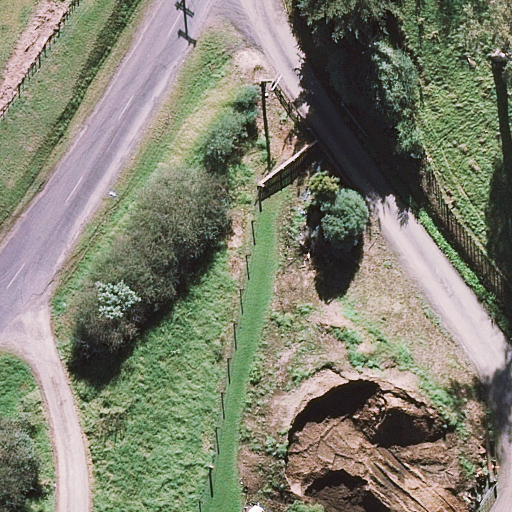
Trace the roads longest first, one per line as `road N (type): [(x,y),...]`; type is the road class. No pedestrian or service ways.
road 1 (track): [(262,0),(423,204),(511,334)]
road 2 (residential): [(0,305),(52,241),(190,0)]
